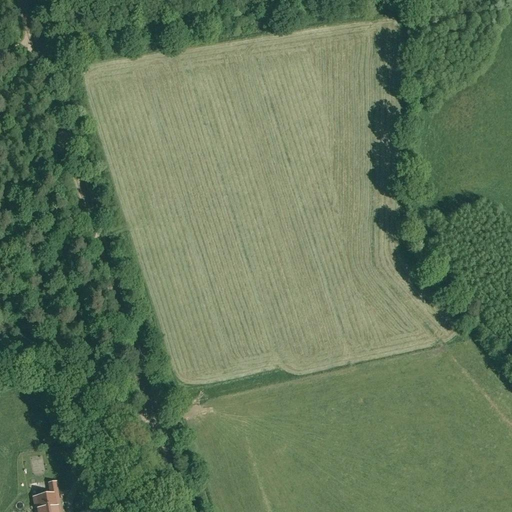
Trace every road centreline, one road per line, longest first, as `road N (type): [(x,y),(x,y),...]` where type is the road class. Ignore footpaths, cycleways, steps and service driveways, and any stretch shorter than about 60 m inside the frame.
road 1 (unclassified): [(184,511),(35,48)]
road 2 (track): [(145,391),(65,497),(67,511)]
